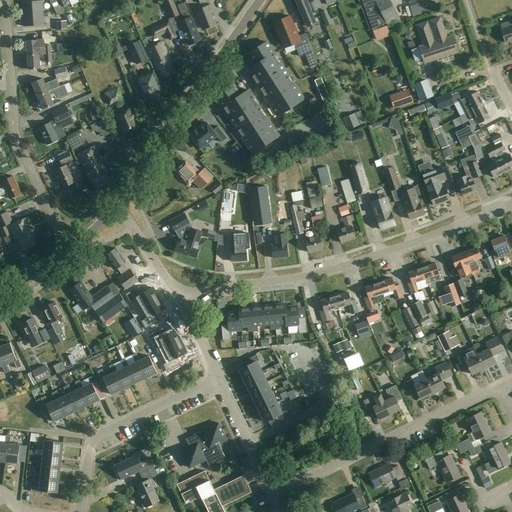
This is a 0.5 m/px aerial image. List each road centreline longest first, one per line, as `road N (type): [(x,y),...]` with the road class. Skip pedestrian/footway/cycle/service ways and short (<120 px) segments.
road 1 (residential): [(179,304),(218,287),(355,261),(511,204)]
road 2 (residential): [(68,251),(15,134),(5,0)]
road 3 (residential): [(116,208),(261,0)]
road 4 (residential): [(272,495),(498,386)]
road 5 (residential): [(82,511),(93,439),(216,379)]
road 6 (residential): [(246,442),(323,403),(303,349)]
